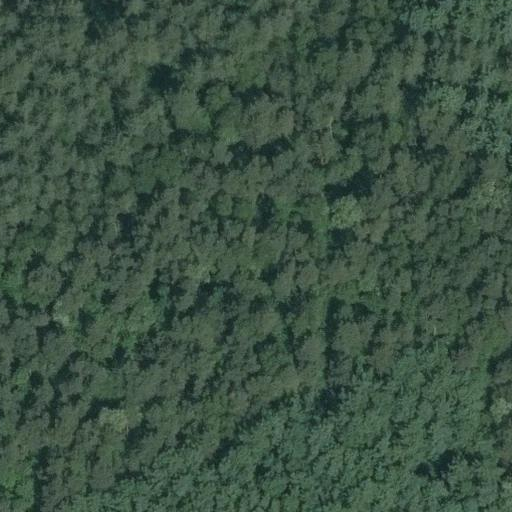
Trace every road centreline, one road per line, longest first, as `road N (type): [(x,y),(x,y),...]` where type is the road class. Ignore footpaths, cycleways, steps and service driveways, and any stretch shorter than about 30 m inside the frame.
road 1 (track): [(0,237),(131,139),(372,108),(511,187)]
road 2 (track): [(305,116),(469,0)]
